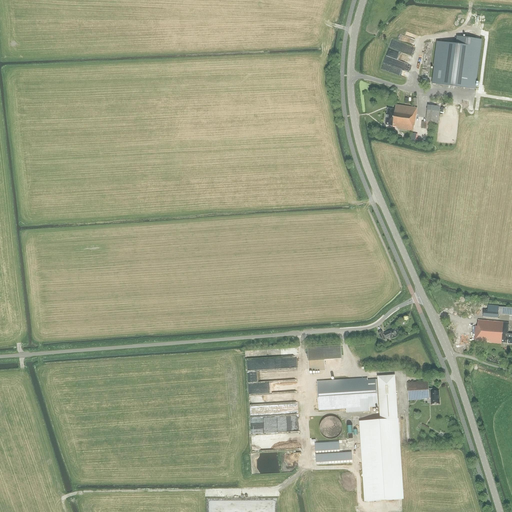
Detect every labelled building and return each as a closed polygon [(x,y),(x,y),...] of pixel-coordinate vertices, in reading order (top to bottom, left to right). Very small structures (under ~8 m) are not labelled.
[(474,89),(481,40),(457,37),(456,44),(438,42),(432,84),(474,89)] [(386,57),(382,69),(391,72),(393,67),(410,72),(412,65),(398,60),(399,58),(395,57),(394,59),(386,57)] [(415,126),(417,108),(396,105),(395,110),(388,109),(386,125),(391,126),(398,127),(398,129),(413,131),(414,126),(415,126)] [(426,122),(438,124),(440,111),(440,107),(428,105),(426,122)] [(423,145),(423,141),(416,140),(417,134),(412,133),(410,142),(415,143),(415,144),(423,145)] [(511,315),(511,308),(498,307),(499,306),(488,305),(488,310),(486,310),(484,310),(483,317),(498,319),(498,314),(510,316),(511,315)] [(511,334),(508,334),(509,323),(478,320),(477,326),(476,326),(474,341),(501,344),(501,343),(511,343),(511,334)] [(391,339),(398,336),(395,330),(384,334),(386,339),(391,337),(391,339)] [(309,373),(325,372),(324,361),(343,360),(342,346),(307,349),(309,373)] [(357,379),(317,381),(319,409),(346,407),(346,413),(352,412),(370,411),(369,403),(380,402),(381,417),(381,420),(361,421),(361,426),(366,501),(402,499),(395,382),(395,376),(379,377),(380,380),(368,380),(368,378),(357,379)] [(408,383),(409,401),(424,400),(424,399),(427,399),(427,400),(431,399),(431,405),(432,404),(432,405),(439,405),(439,404),(440,404),(439,391),(434,391),(434,388),(429,389),(428,382),(408,383)] [(342,419),(325,418),(324,436),(342,436),(342,419)] [(340,443),(316,444),(316,452),(340,450),(340,443)] [(316,463),(353,461),(353,453),(316,455),(316,463)]
